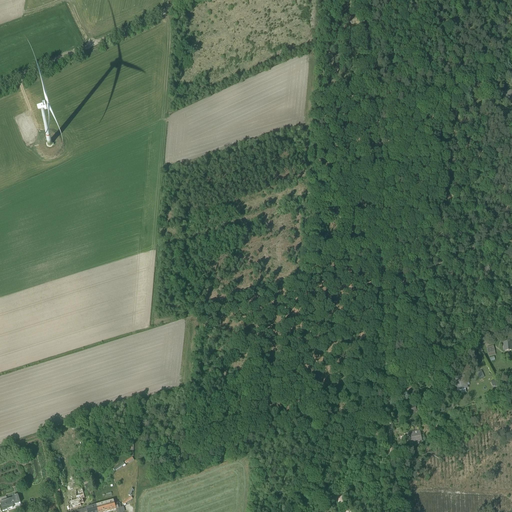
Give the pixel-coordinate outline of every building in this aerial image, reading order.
[(398,272),(400,276),(409,272),(406,267),(398,272)] [(485,347),(489,353),(496,350),(492,343),(485,347)] [(472,375),(474,380),(481,377),(478,371),(472,375)] [(455,379),(457,387),(466,384),(464,377),(455,379)] [(430,385),(434,393),(440,390),(436,382),(430,385)] [(405,409),(408,415),(417,410),(414,405),(405,409)] [(78,430),(76,424),(66,427),(68,434),(78,430)] [(409,435),(411,443),(423,440),(421,432),(409,435)] [(60,474),(64,472),(59,457),(53,459),(58,472),(59,471),(60,474)] [(113,469),(114,471),(122,466),(123,467),(126,466),(123,462),(113,469)] [(59,488),(63,487),(62,479),(57,481),(56,476),(54,477),(56,488),(57,488),(56,488),(57,494),(60,494),(59,488)] [(87,492),(94,489),(89,477),(82,480),(87,492)] [(21,503),(18,494),(12,496),(12,498),(7,500),(6,496),(0,498),(0,501),(0,502),(0,501),(0,504),(2,511),(11,509),(10,508),(13,508),(14,506),(13,506),(21,503)] [(131,497),(122,503),(124,506),(126,505),(125,504),(133,499),(131,497)] [(115,504),(113,500),(96,505),(97,511),(105,511),(116,509),(116,511),(122,511),(125,511),(123,506),(121,507),(120,503),(118,503),(116,503),(115,504)]
